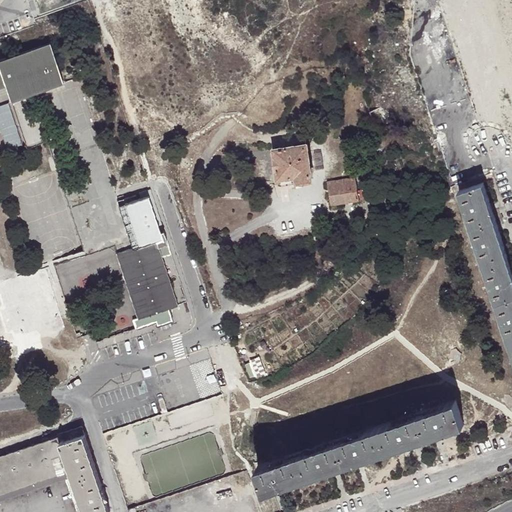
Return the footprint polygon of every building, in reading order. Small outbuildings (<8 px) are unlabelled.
[(166,0),(126,0),(158,109),(194,99),(166,0)] [(469,0),(511,161),(511,160),(511,59),(496,0),(469,0)] [(0,86),(7,84),(13,102),(15,101),(22,99),(64,85),(50,44),(0,60),(0,86)] [(22,99),(15,101),(29,144),(36,141),(22,99)] [(0,130),(7,150),(23,144),(8,103),(0,106),(0,130)] [(378,155),(394,151),(388,131),(372,135),(378,155)] [(306,138),(272,143),(274,149),(306,143),(306,138)] [(293,181),(311,179),(306,143),(274,149),(277,176),(279,186),(294,184),(293,181)] [(326,182),(331,203),(359,199),(359,200),(374,197),(373,187),(368,188),(368,185),(361,186),(362,189),(358,190),(356,176),(326,182)] [(511,264),(484,181),(459,189),(511,348),(511,264)] [(126,202),(140,244),(157,239),(163,236),(149,194),(126,202)] [(178,305),(157,239),(140,244),(116,252),(137,318),(168,308),(178,305)] [(137,318),(131,319),(134,328),(155,321),(157,325),(172,320),(168,308),(137,318)] [(259,464),(267,489),(464,424),(456,398),(259,464)] [(199,410),(201,418),(208,417),(206,402),(192,404),(193,411),(199,410)] [(60,437),(0,457),(0,496),(72,473),(84,511),(111,511),(112,511),(84,427),(59,435),(60,437)] [(84,511),(72,473),(0,496),(0,501),(69,479),(79,511),(84,511)]
